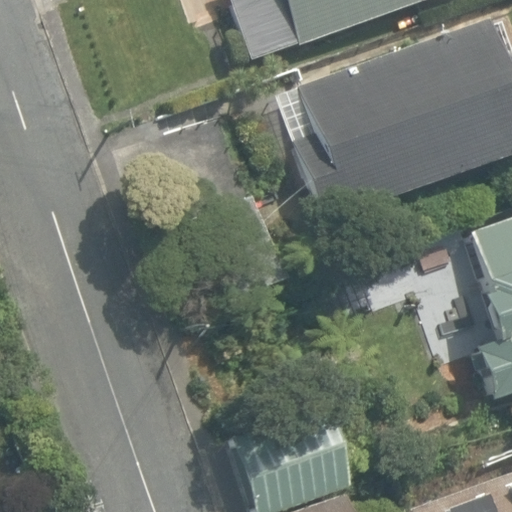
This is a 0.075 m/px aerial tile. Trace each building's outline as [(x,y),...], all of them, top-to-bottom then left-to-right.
[(218,0),(241,64),(418,3),(416,0),(218,0)] [(264,96),(308,223),(511,152),(511,131),(475,23),(264,96)] [(182,217),(210,302),(264,285),(237,199),(182,217)] [(460,348),(479,403),(511,391),(511,212),(507,214),(511,227),(511,268),(468,284),(487,339),(460,348)] [(242,511),(270,511),(323,493),(294,414),(217,442),(242,511)] [(511,511),(511,478),(412,511),(511,511)] [(283,511),(327,511),(323,499),(283,511)]
